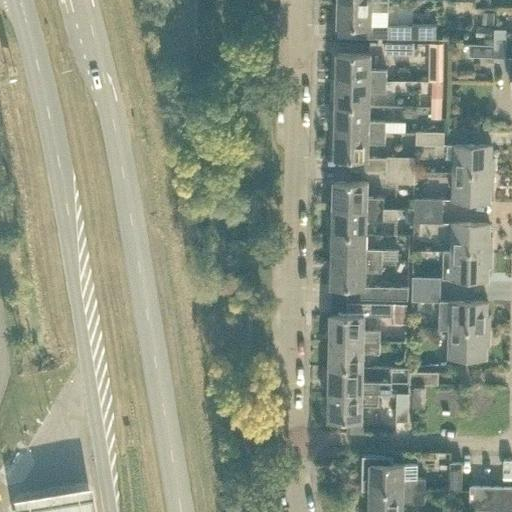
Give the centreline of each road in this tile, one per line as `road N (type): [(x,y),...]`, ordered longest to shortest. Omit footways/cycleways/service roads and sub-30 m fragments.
road 1 (secondary): [(180,511),(115,121),(83,0)]
road 2 (secondary): [(17,0),(58,177),(108,511)]
road 3 (residential): [(292,439),(299,0)]
road 4 (residential): [(292,439),(511,444)]
